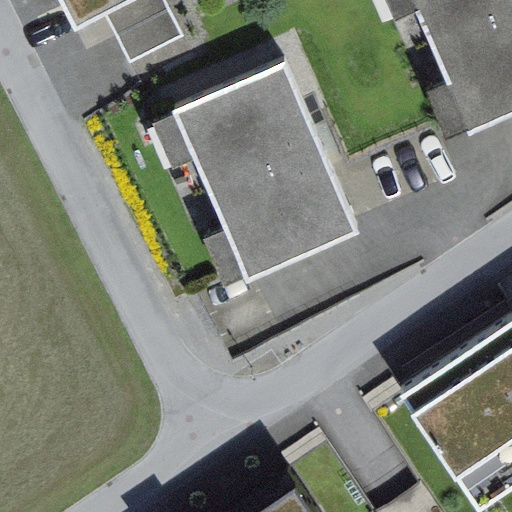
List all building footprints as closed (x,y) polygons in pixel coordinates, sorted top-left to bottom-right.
[(129,0),(72,0),(84,23),(129,0)] [(511,107),(511,0),(388,0),(447,135),(511,107)] [(279,61),(178,109),(254,271),(355,223),(279,61)] [(511,481),(511,309),(404,384),(485,500),(511,481)] [(320,511),(294,474),(238,511),(320,511)] [(397,495),(372,511),(440,511),(419,481),(397,495)]
